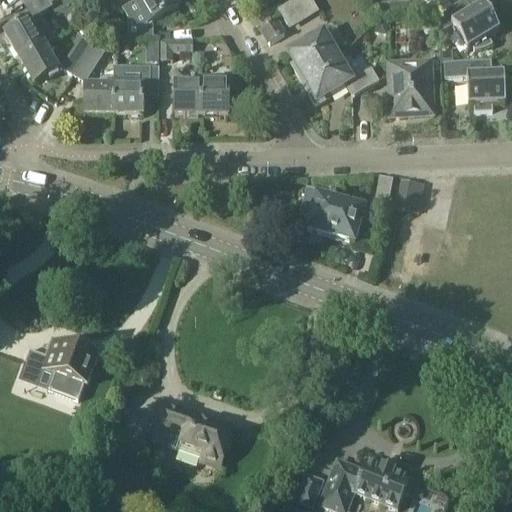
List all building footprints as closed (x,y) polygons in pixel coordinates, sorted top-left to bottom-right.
[(52,9),(47,0),(34,0),(24,6),(30,16),(33,20),(40,16),(52,9)] [(153,43),(153,26),(179,10),(172,0),(141,0),(133,5),(122,12),(128,21),(128,28),(112,28),(112,42),(139,42),(153,43)] [(316,12),(309,0),(300,0),(296,2),(306,18),(316,12)] [(473,51),(475,54),(480,53),(485,52),(489,50),(494,48),(489,41),(500,34),(484,7),(474,14),(467,2),(440,18),(441,36),(453,29),(468,54),(473,51)] [(378,6),(378,20),(410,19),(410,5),(378,6)] [(109,20),(102,7),(94,11),(101,24),(109,20)] [(4,37),(19,62),(44,47),(54,41),(40,16),(33,20),(29,22),(20,27),(4,37)] [(30,16),(18,23),(20,27),(29,22),(33,20),(30,16)] [(270,48),(285,38),(276,23),(261,33),(270,48)] [(300,82),(337,60),(329,47),(336,42),(330,33),(323,37),(323,36),(289,56),(294,66),(291,68),(300,82)] [(62,72),(73,79),(91,49),(81,43),(62,72)] [(173,56),(173,44),(161,44),(161,64),(173,64),(173,56)] [(173,44),(173,56),(193,56),(193,44),(173,44)] [(44,47),(19,62),(34,88),(59,73),(44,47)] [(103,57),(91,49),(73,79),(84,86),(103,57)] [(346,75),(337,60),(300,82),(300,83),(301,84),(302,84),(303,84),(305,84),(311,95),(308,97),(316,110),(331,101),(329,98),(347,87),(354,99),(379,85),(372,72),(358,80),(353,71),(346,75)] [(396,119),(432,117),(430,77),(425,78),(424,64),(390,65),(391,79),(390,79),(392,115),(396,119)] [(505,77),(492,78),(492,64),(444,66),(445,82),(467,81),(468,110),(475,110),(475,116),(493,115),(493,109),(506,109),(505,77)] [(114,90),(113,119),(143,119),(143,99),(159,99),(159,74),(139,73),(139,78),(113,78),(114,90)] [(201,119),(228,120),(228,103),(232,103),(232,87),(222,87),(222,80),(202,80),(202,84),(201,87),(201,119)] [(244,82),(236,82),(236,88),(240,88),(240,94),(251,94),(244,82)] [(201,87),(202,84),(175,83),(175,119),(201,119),(201,87)] [(113,119),(114,90),(84,90),(84,119),(113,119)] [(392,182),(381,180),(376,204),(388,207),(392,182)] [(403,186),(396,185),(392,211),(399,212),(403,186)] [(331,239),(340,204),(317,198),(318,194),(307,191),(300,218),(310,221),(307,233),(331,239)] [(365,211),(340,204),(331,239),(355,245),(365,211)] [(87,389),(98,361),(52,344),(42,373),(87,389)] [(230,451),(231,449),(233,443),(230,442),(233,433),(232,432),(233,429),(221,425),(220,428),(162,408),(149,443),(165,449),(172,429),(186,434),(179,454),(221,468),(227,450),(230,451)] [(408,497),(411,489),(409,485),(410,483),(393,476),(394,474),(383,469),(382,472),(366,465),(362,474),(338,465),(320,509),(327,511),(339,511),(346,494),(391,511),(398,511),(404,499),(408,497)] [(308,480),(297,506),(311,511),(312,511),(323,486),(308,480)]
